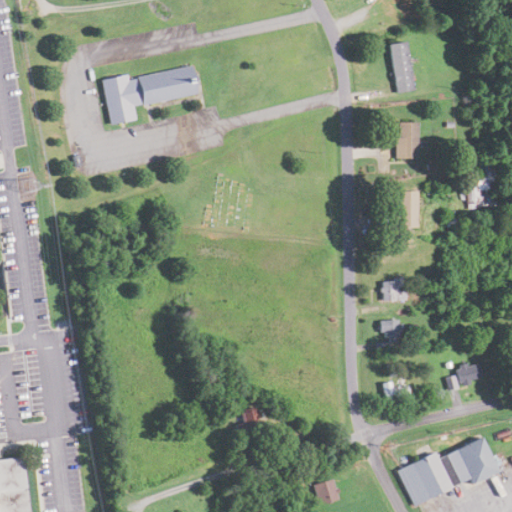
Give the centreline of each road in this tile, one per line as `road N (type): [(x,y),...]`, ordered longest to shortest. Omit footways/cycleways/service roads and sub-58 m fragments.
road 1 (residential): [(402,511),(355,407),(344,83),(316,0)]
road 2 (residential): [(511,395),(310,446),(115,511)]
